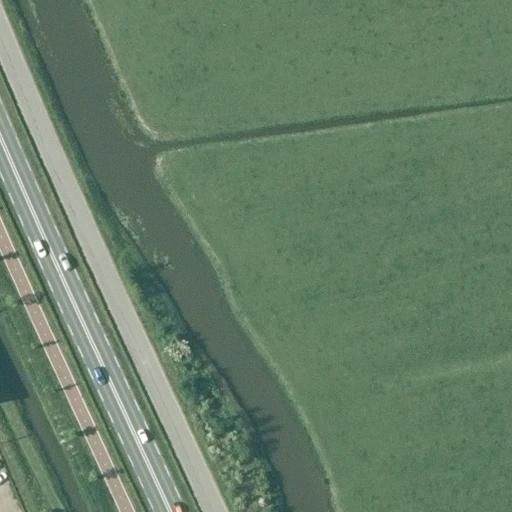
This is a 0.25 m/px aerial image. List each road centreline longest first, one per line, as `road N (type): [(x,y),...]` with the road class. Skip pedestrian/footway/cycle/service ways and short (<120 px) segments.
road 1 (unclassified): [(0,31),(213,511)]
road 2 (primary): [(0,138),(169,511)]
